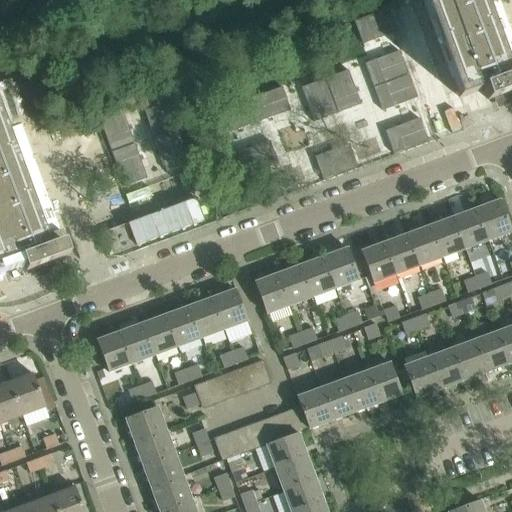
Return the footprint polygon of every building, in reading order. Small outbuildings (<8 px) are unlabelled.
[(488,101),(496,98),(499,104),(511,99),(511,77),(482,0),(422,0),(459,98),(484,89),(488,101)] [(26,272),(35,269),(37,275),(54,270),(51,263),(58,260),(69,256),(60,230),(46,236),(0,112),(0,268),(22,260),(26,272)] [(511,232),(500,201),(477,210),(489,242),(511,233),(511,232)] [(466,250),(489,242),(477,210),(454,218),(466,250)] [(454,218),(431,227),(443,259),(466,250),(454,218)] [(420,267),(443,259),(431,227),(408,235),(420,267)] [(408,235),(385,244),(397,276),(420,267),(408,235)] [(385,244),(362,253),(373,285),(397,276),(385,244)] [(324,258),(336,290),(359,281),(347,249),(324,258)] [(301,266),(313,299),(336,290),(324,258),(301,266)] [(301,266),(278,275),(290,307),(313,299),(301,266)] [(487,274),(475,278),(480,290),(491,286),(487,274)] [(267,316),(290,307),(278,275),(255,283),(267,316)] [(468,294),(480,290),(475,278),(463,282),(468,294)] [(498,303),(509,298),(505,286),(493,291),(498,303)] [(236,291),(212,299),(224,332),(248,323),(236,291)] [(441,291),(429,295),(434,307),(446,302),(441,291)] [(422,311),(434,307),(429,295),(418,299),(422,311)] [(189,308),(201,340),(224,332),(212,299),(189,308)] [(464,315),(476,311),(471,299),(459,303),(464,315)] [(459,303),(448,308),(452,320),(464,315),(459,303)] [(395,307),(384,312),(388,324),(400,319),(395,307)] [(189,308),(166,316),(178,348),(201,340),(189,308)] [(358,313),(346,317),(350,329),(362,325),(358,313)] [(166,316),(144,325),(155,357),(178,348),(166,316)] [(418,332),(430,328),(425,316),(413,320),(418,332)] [(338,333),(350,329),(346,317),(334,321),(338,333)] [(413,320),(402,324),(406,336),(418,332),(413,320)] [(121,333),(133,365),(155,357),(144,325),(121,333)] [(380,338),(376,326),(364,330),(368,342),(380,338)] [(511,327),(496,334),(508,366),(511,364),(511,327)] [(312,329),(300,334),(305,346),(317,341),(312,329)] [(133,365),(121,333),(97,342),(109,374),(133,365)] [(293,350),(305,346),(300,334),(289,338),(293,350)] [(473,342),(485,374),(508,366),(496,334),(473,342)] [(334,355),(346,350),(342,338),(330,342),(334,355)] [(334,355),(330,342),(318,347),(322,359),(334,355)] [(473,342),(450,350),(462,382),(485,374),(473,342)] [(231,353),(236,365),(248,361),(243,349),(231,353)] [(428,359),(439,391),(462,382),(450,350),(428,359)] [(224,370),(236,365),(231,353),(220,358),(224,370)] [(295,355),(283,360),(287,372),(299,367),(295,355)] [(439,391),(428,359),(404,368),(416,400),(439,391)] [(262,362),(251,366),(259,389),(270,384),(262,362)] [(379,405),(402,397),(390,364),(367,373),(379,405)] [(202,378),(198,366),(186,370),(190,382),(202,378)] [(251,366),(239,370),(248,393),(259,389),(251,366)] [(190,382),(186,370),(174,375),(179,387),(190,382)] [(239,370),(228,375),(236,397),(248,393),(239,370)] [(356,414),(379,405),(367,373),(344,381),(356,414)] [(33,375),(10,384),(23,417),(46,408),(33,375)] [(228,375),(217,379),(225,401),(236,397),(228,375)] [(217,379),(206,383),(214,405),(225,401),(217,379)] [(332,422),(356,414),(344,381),(321,390),(332,422)] [(152,383),(140,388),(144,399),(156,395),(152,383)] [(206,383),(194,387),(202,409),(214,405),(206,383)] [(0,424),(0,425),(23,417),(10,384),(0,387),(0,424)] [(133,404),(144,399),(140,388),(128,392),(133,404)] [(297,399),(301,408),(309,431),(332,422),(321,390),(297,399)] [(194,395),(183,400),(187,411),(199,407),(194,395)] [(126,420),(135,443),(167,432),(158,408),(126,420)] [(301,408),(285,413),(294,436),(298,435),(309,431),(301,408)] [(285,413),(270,419),(278,442),(294,436),(285,413)] [(266,447),(278,442),(270,419),(258,423),(266,447)] [(258,423),(247,427),(256,451),(266,447),(258,423)] [(236,432),(244,455),(256,451),(247,427),(236,432)] [(204,431),(192,435),(197,447),(208,443),(204,431)] [(135,443),(144,466),(175,455),(167,432),(135,443)] [(236,432),(225,436),(233,459),(244,455),(236,432)] [(294,436),(278,442),(266,447),(275,470),(307,458),(298,435),(294,436)] [(47,450),(59,445),(56,436),(43,440),(47,450)] [(213,440),(222,463),(233,459),(225,436),(213,440)] [(201,459),(213,454),(208,443),(197,447),(201,459)] [(14,462),(26,458),(22,448),(10,453),(14,462)] [(0,461),(2,466),(14,462),(10,453),(0,456),(0,461)] [(54,465),(50,455),(38,460),(42,469),(54,465)] [(144,466),(152,489),(183,477),(175,455),(144,466)] [(240,458),(228,463),(232,475),(244,470),(240,458)] [(315,481),(307,458),(275,470),(283,493),(315,481)] [(42,469),(38,460),(26,464),(30,473),(42,469)] [(0,473),(0,484),(9,481),(6,472),(0,473)] [(231,487),(227,475),(215,479),(219,491),(231,487)] [(152,489),(160,511),(192,500),(183,477),(152,489)] [(283,493),(290,511),(301,511),(324,504),(315,481),(283,493)] [(219,491),(223,502),(235,498),(231,487),(219,491)] [(84,511),(75,488),(52,497),(57,511),(84,511)] [(240,496),(245,508),(257,503),(252,491),(240,496)] [(57,511),(52,497),(30,505),(32,511),(57,511)] [(160,511),(196,511),(192,500),(160,511)] [(483,511),(480,502),(452,511),(483,511)] [(259,511),(257,503),(245,508),(246,511),(259,511)]
